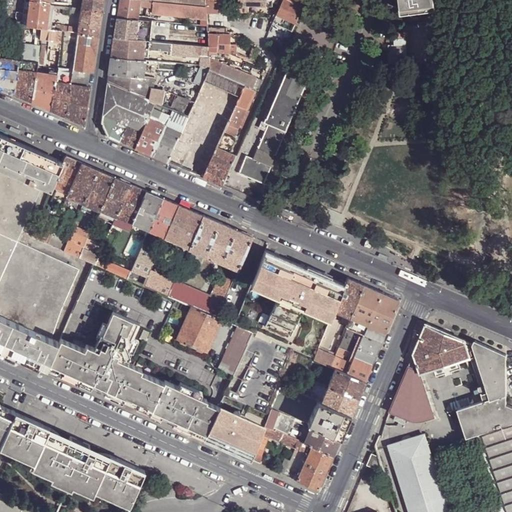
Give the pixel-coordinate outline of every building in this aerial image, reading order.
[(4,0),(4,5),(3,19),(2,24),(6,25),(7,24),(8,24),(9,23),(10,22),(10,20),(15,21),(15,23),(16,24),(16,25),(18,25),(18,26),(23,26),(23,25),(24,13),(25,0),(4,0)] [(27,25),(42,27),(47,28),(50,3),(31,0),(29,14),(27,25)] [(103,0),(82,0),(82,8),(102,11),(103,0)] [(121,0),(119,18),(138,19),(139,14),(140,6),(141,0),(121,0)] [(208,25),(206,6),(145,0),(141,0),(140,6),(158,8),(160,8),(160,14),(202,18),(201,25),(208,25)] [(205,0),(206,2),(235,3),(235,11),(239,12),(239,13),(249,13),(249,5),(265,6),(273,6),(273,2),(279,3),(278,0),(205,0)] [(296,22),(303,7),(294,2),(290,1),(288,0),(283,0),(277,14),(296,22)] [(439,5),(438,0),(403,0),(404,10),(439,5)] [(79,33),(98,36),(102,11),(82,8),(79,28),(79,33)] [(277,14),(274,22),(293,31),(296,22),(277,14)] [(119,18),(115,37),(138,39),(140,19),(138,19),(119,18)] [(140,19),(138,39),(147,40),(151,41),(151,40),(154,21),(151,20),(146,20),(140,19)] [(55,24),(54,29),(61,30),(71,32),(79,33),(79,28),(55,24)] [(40,39),(60,42),(61,30),(54,29),(50,29),(47,28),(42,27),(40,39)] [(228,28),(208,27),(209,46),(209,51),(216,52),(224,52),(231,53),(231,43),(231,34),(227,33),(227,31),(228,28)] [(98,36),(79,33),(73,68),(89,70),(93,71),(98,36)] [(391,47),(392,62),(404,62),(404,46),(403,46),(403,40),(407,40),(407,33),(396,33),(396,40),(393,40),(393,47),(391,47)] [(177,36),(176,43),(192,44),(192,37),(177,36)] [(115,37),(113,57),(145,60),(145,57),(147,40),(138,39),(115,37)] [(55,47),(55,48),(59,49),(60,42),(40,39),(40,43),(45,44),(47,44),(47,46),(55,47)] [(151,41),(147,40),(145,57),(149,57),(149,53),(168,54),(168,51),(150,49),(151,41)] [(209,51),(209,46),(192,44),(176,43),(163,41),(151,40),(151,41),(150,49),(168,51),(172,51),(172,55),(202,57),(201,65),(210,66),(210,58),(209,51)] [(255,48),(252,46),(248,59),(252,61),(261,64),(262,60),(253,57),(255,48)] [(0,87),(14,94),(18,70),(18,59),(0,56),(0,87)] [(113,57),(110,74),(145,77),(145,76),(147,66),(147,60),(145,60),(113,57)] [(254,87),(258,78),(214,59),(210,58),(210,66),(211,69),(246,85),(254,88),(254,87)] [(18,59),(18,70),(25,70),(26,60),(24,60),(18,59)] [(34,61),(26,60),(25,70),(36,72),(36,71),(37,64),(38,61),(34,61)] [(57,72),(58,62),(49,61),(47,73),(56,74),(57,72)] [(66,117),(85,125),(91,86),(87,86),(89,70),(73,68),(73,75),(71,83),(66,117)] [(225,131),(246,85),(211,69),(194,108),(191,114),(201,119),(205,109),(214,112),(205,132),(208,133),(204,142),(205,142),(194,165),(191,171),(205,177),(219,147),(224,134),(225,131)] [(288,131),(311,75),(297,69),(295,73),(288,70),(267,117),(268,117),(266,122),(269,124),(288,131)] [(32,102),(36,72),(25,70),(18,70),(14,94),(32,102)] [(47,73),(36,71),(36,72),(32,102),(51,110),(55,81),(56,74),(47,73)] [(63,73),(63,72),(57,72),(56,74),(55,81),(71,83),(73,75),(63,73)] [(145,77),(110,74),(109,81),(158,102),(164,104),(166,90),(154,88),(156,78),(145,76),(145,77)] [(263,80),(258,78),(254,87),(256,89),(257,87),(259,88),(263,80)] [(55,81),(51,110),(66,117),(71,83),(55,81)] [(138,148),(145,130),(151,118),(155,109),(156,107),(158,102),(109,81),(103,123),(108,135),(138,148)] [(225,131),(235,136),(239,127),(247,111),(249,112),(250,110),(248,109),(256,89),(254,87),(254,88),(246,85),(225,131)] [(191,114),(194,108),(180,101),(168,95),(168,98),(172,100),(170,106),(174,108),(183,112),(190,115),(191,114)] [(157,120),(167,125),(174,108),(170,106),(169,106),(157,120)] [(201,119),(183,160),(194,165),(205,142),(204,142),(208,133),(205,132),(214,112),(205,109),(201,119)] [(239,127),(242,129),(249,112),(247,111),(239,127)] [(170,161),(180,166),(183,160),(201,119),(191,114),(190,115),(189,119),(185,127),(183,132),(170,161)] [(182,116),(178,124),(185,127),(189,119),(182,116)] [(138,148),(154,155),(167,125),(157,120),(154,119),(151,118),(145,130),(138,148)] [(240,172),(265,183),(288,131),(269,124),(267,129),(255,158),(247,155),(240,172)] [(154,155),(170,161),(183,132),(176,129),(167,125),(154,155)] [(63,162),(0,134),(0,346),(47,368),(59,342),(49,337),(0,315),(0,165),(43,184),(52,188),(53,185),(63,162)] [(224,134),(219,147),(230,152),(236,138),(224,134)] [(205,177),(223,185),(226,178),(237,155),(230,152),(219,147),(205,177)] [(63,162),(53,185),(69,192),(82,162),(66,155),(63,162)] [(98,169),(82,162),(69,192),(68,195),(84,202),(98,169)] [(43,184),(0,165),(0,315),(49,337),(80,268),(18,241),(43,184)] [(291,179),(295,170),(286,166),(282,175),(291,179)] [(98,169),(84,202),(100,210),(101,208),(115,176),(98,169)] [(115,176),(101,208),(116,215),(131,183),(115,176)] [(131,183),(116,215),(133,222),(147,190),(131,183)] [(147,190),(133,222),(149,230),(163,197),(147,190)] [(163,197),(149,230),(162,235),(165,237),(179,204),(163,197)] [(179,204),(165,237),(175,241),(189,247),(203,215),(179,204)] [(100,210),(98,215),(114,222),(116,215),(101,208),(100,210)] [(81,209),(74,226),(77,227),(84,210),(81,209)] [(98,216),(93,227),(96,229),(101,217),(98,215),(98,216)] [(116,215),(114,222),(130,229),(133,222),(116,215)] [(252,236),(203,215),(189,247),(206,255),(238,269),(252,236)] [(34,228),(31,235),(47,242),(49,237),(50,235),(34,228)] [(162,235),(149,230),(148,232),(161,238),(162,235)] [(66,245),(68,243),(50,235),(49,237),(66,245)] [(49,237),(47,242),(64,250),(66,245),(49,237)] [(84,247),(86,243),(70,237),(69,239),(75,242),(74,244),(84,247)] [(173,246),(175,241),(165,237),(163,242),(171,245),(173,246)] [(66,245),(64,250),(80,257),(83,248),(84,247),(74,244),(75,242),(69,239),(68,243),(66,245)] [(365,245),(372,248),(374,242),(367,239),(365,245)] [(99,255),(103,246),(97,243),(93,252),(99,255)] [(131,272),(128,278),(144,284),(148,277),(153,264),(156,258),(157,255),(159,250),(143,243),(131,272)] [(169,248),(162,244),(159,250),(157,255),(165,258),(169,248)] [(189,247),(184,259),(201,266),(206,255),(189,247)] [(83,248),(80,257),(93,263),(96,264),(98,257),(99,255),(93,252),(83,248)] [(345,285),(266,251),(265,253),(259,267),(253,281),(251,285),(277,297),(266,323),(291,334),(302,307),(330,320),(332,317),(335,310),(345,285)] [(98,257),(96,264),(128,278),(131,272),(98,257)] [(153,264),(159,267),(161,260),(156,258),(153,264)] [(153,264),(148,277),(172,287),(175,281),(178,274),(159,267),(153,264)] [(220,275),(214,287),(228,293),(233,280),(220,275)] [(148,277),(144,284),(168,295),(172,287),(148,277)] [(351,317),(364,285),(348,278),(345,285),(335,310),(344,314),(351,317)] [(172,287),(168,295),(177,299),(189,304),(192,306),(217,316),(218,316),(223,302),(210,296),(175,281),(172,287)] [(367,324),(381,292),(364,285),(351,317),(367,324)] [(214,287),(210,296),(223,302),(228,293),(214,287)] [(381,292),(367,324),(385,332),(399,300),(381,292)] [(173,342),(175,337),(189,304),(177,299),(159,339),(172,344),(173,342)] [(192,306),(177,338),(205,351),(206,351),(221,317),(218,316),(217,316),(192,306)] [(59,342),(47,368),(251,459),(253,453),(256,447),(264,426),(205,400),(206,398),(164,380),(164,381),(141,371),(142,368),(122,359),(126,350),(129,351),(135,337),(134,336),(139,323),(113,311),(101,339),(103,340),(99,349),(87,344),(85,349),(61,337),(59,342)] [(351,317),(344,314),(341,321),(348,324),(351,317)] [(321,342),(318,349),(327,352),(339,323),(338,320),(332,317),(330,320),(321,342)] [(348,324),(347,327),(363,334),(364,332),(367,324),(351,317),(348,324)] [(466,339),(427,323),(390,411),(397,413),(395,418),(405,423),(408,418),(413,420),(423,421),(435,417),(422,371),(472,355),(466,339)] [(364,332),(382,340),(385,332),(367,324),(364,332)] [(239,326),(219,370),(231,376),(242,352),(252,332),(239,326)] [(341,339),(338,347),(342,348),(352,353),(355,354),(362,336),(346,328),(343,336),(341,339)] [(365,380),(382,340),(364,332),(363,334),(362,336),(355,354),(354,356),(351,363),(347,373),(365,380)] [(468,336),(466,339),(475,343),(490,390),(483,392),(482,392),(486,401),(495,398),(508,403),(507,353),(468,336)] [(475,343),(466,339),(472,355),(483,392),(490,390),(475,343)] [(316,353),(300,346),(298,352),(313,358),(314,359),(316,353)] [(288,363),(287,366),(291,368),(298,352),(293,349),(289,359),(288,363)] [(327,352),(318,349),(316,353),(314,359),(330,365),(334,355),(327,352)] [(338,357),(334,355),(330,365),(335,368),(347,373),(351,363),(348,362),(338,357)] [(287,366),(280,385),(284,387),(291,368),(287,366)] [(335,368),(328,385),(358,397),(360,393),(363,385),(365,380),(347,373),(335,368)] [(280,385),(270,408),(294,418),(305,422),(306,423),(316,399),(284,387),(280,385)] [(328,385),(321,401),(351,413),(355,404),(358,397),(328,385)] [(486,401),(459,409),(468,437),(482,433),(506,504),(508,511),(449,511),(424,434),(390,445),(410,511),(511,511),(511,405),(508,403),(495,398),(486,401)] [(312,425),(341,437),(351,413),(321,401),(316,399),(306,423),(312,425)] [(0,403),(0,442),(1,441),(15,410),(0,403)] [(268,415),(264,426),(286,436),(294,418),(270,408),(268,415)] [(15,410),(1,441),(35,456),(33,461),(53,470),(51,474),(73,484),(75,480),(95,489),(97,484),(131,500),(135,492),(145,469),(110,453),(108,458),(88,449),(90,444),(70,435),(68,440),(48,431),(50,426),(15,410)] [(333,455),(341,437),(312,425),(309,430),(304,443),(306,444),(308,444),(311,446),(333,455)] [(295,448),(298,440),(286,436),(264,426),(256,447),(263,449),(268,437),(278,441),(283,443),(295,448)] [(298,440),(295,448),(298,449),(303,451),(306,444),(304,443),(298,440)] [(35,456),(1,441),(0,442),(0,445),(33,461),(35,456)] [(318,490),(333,455),(311,446),(310,449),(298,477),(296,480),(318,490)] [(256,447),(253,453),(261,456),(263,449),(256,447)] [(290,461),(287,469),(289,469),(298,449),(295,448),(290,461)] [(253,453),(251,459),(258,463),(261,456),(253,453)] [(382,465),(379,456),(372,453),(367,465),(380,470),(382,465)] [(287,469),(290,461),(283,458),(278,472),(284,475),(287,469)] [(53,470),(33,461),(31,465),(51,474),(53,470)] [(95,489),(75,480),(73,484),(93,493),(95,489)] [(97,484),(95,489),(129,504),(131,500),(97,484)] [(44,511),(0,492),(0,511),(44,511)]
